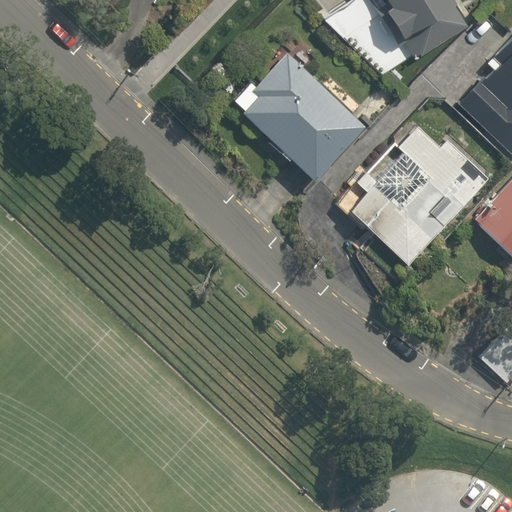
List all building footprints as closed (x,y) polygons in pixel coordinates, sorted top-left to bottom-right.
[(395,33),(409,57),(461,27),(445,0),(376,0),(380,7),(371,12),(386,39),(395,33)] [(511,29),(450,101),(511,154),(511,29)] [(360,124),(283,47),(229,102),(306,178),(360,124)] [(362,226),(402,264),(478,184),(439,146),(420,166),(389,137),(359,169),(389,198),(362,226)] [(511,174),(467,224),(511,264),(511,263),(511,174)] [(511,350),(494,331),(471,353),(495,380),(511,364),(511,350)]
